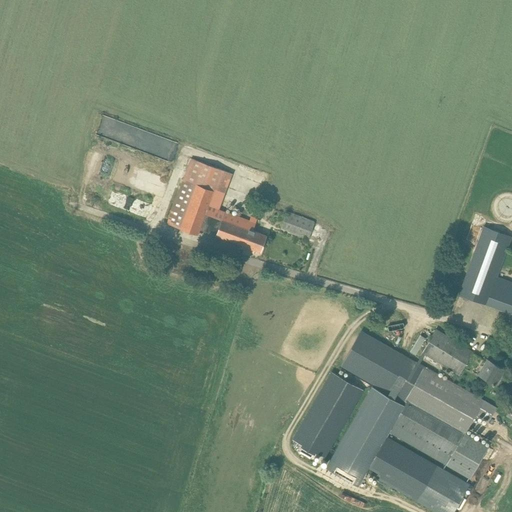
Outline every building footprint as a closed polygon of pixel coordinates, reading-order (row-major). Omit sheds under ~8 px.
[(261,252),(264,242),(267,235),(253,230),(257,219),(251,216),(249,221),(219,209),(232,174),(191,158),(167,223),(198,235),(200,229),(243,245),(242,248),(250,251),(251,248),(261,252)] [(309,238),(315,224),(286,213),(281,227),(308,237),(309,238)] [(511,282),(496,277),(511,236),(484,226),(463,284),(459,294),(486,304),(487,303),(511,312),(511,282)] [(202,271),(207,272),(231,280),(234,270),(226,267),(225,269),(204,263),(202,271)] [(459,374),(467,360),(472,352),(436,329),(431,338),(422,352),(459,374)] [(374,384),(326,467),(358,485),(366,472),(369,467),(386,436),(389,431),(471,478),(488,446),(465,433),(476,414),(489,421),(496,408),(484,401),(399,352),(363,331),(343,366),(374,384)] [(421,335),(411,351),(416,354),(426,338),(421,335)] [(493,383),(492,384),(494,385),(494,384),(495,384),(504,369),(487,359),(483,366),(488,369),(483,377),(493,383)] [(364,390),(331,372),(293,439),(301,444),(300,446),(302,447),(300,451),(310,457),(313,453),(315,454),(316,452),(325,458),(364,390)] [(386,436),(369,467),(378,473),(375,477),(416,500),(437,511),(450,511),(455,505),(461,508),(466,498),(460,495),(467,483),(436,465),(386,437),(386,436)] [(364,506),(366,501),(344,493),(342,498),(364,506)]
